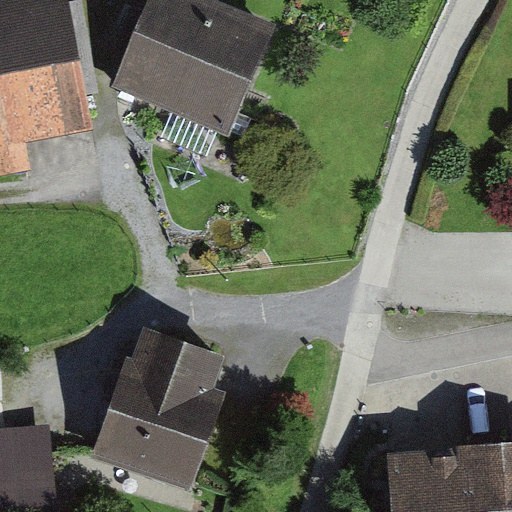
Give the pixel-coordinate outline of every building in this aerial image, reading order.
[(0,0),(0,148),(26,143),(94,131),(69,0),(0,0)] [(181,0),(151,0),(115,84),(231,133),(271,38),(181,0)] [(181,0),(271,38),(275,27),(210,0),(181,0)] [(26,143),(0,148),(0,177),(32,172),(26,143)] [(93,456),(190,491),(226,391),(216,387),(226,357),(149,330),(138,360),(129,356),(93,456)] [(49,425),(0,430),(0,507),(57,501),(49,425)] [(511,511),(511,446),(464,450),(468,511),(511,511)] [(388,456),(391,511),(468,511),(464,450),(388,456)]
